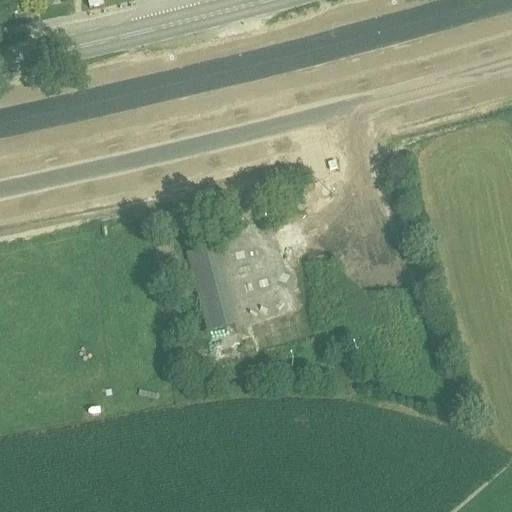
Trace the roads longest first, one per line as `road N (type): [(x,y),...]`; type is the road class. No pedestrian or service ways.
road 1 (unclassified): [(0,191),(511,63)]
road 2 (primary): [(499,0),(0,124)]
road 3 (unclassified): [(174,23),(0,62)]
